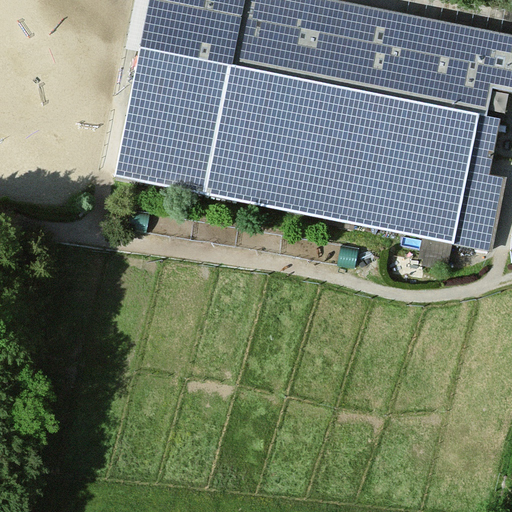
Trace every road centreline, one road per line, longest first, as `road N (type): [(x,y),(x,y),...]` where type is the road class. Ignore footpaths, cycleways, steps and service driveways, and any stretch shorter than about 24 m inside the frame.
road 1 (track): [(47,233),(251,261),(420,296),(511,278)]
road 2 (track): [(96,240),(131,54)]
